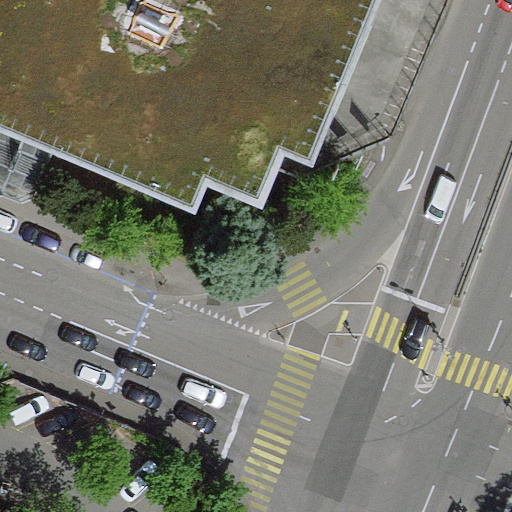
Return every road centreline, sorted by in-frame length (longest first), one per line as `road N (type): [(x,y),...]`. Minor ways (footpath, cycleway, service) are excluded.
road 1 (unclassified): [(462,170),(259,306),(107,331)]
road 2 (primary): [(462,170),(365,430)]
road 3 (unclassified): [(107,331),(285,410),(365,430)]
road 4 (primary): [(447,452),(511,286)]
road 5 (primary): [(511,39),(462,170)]
